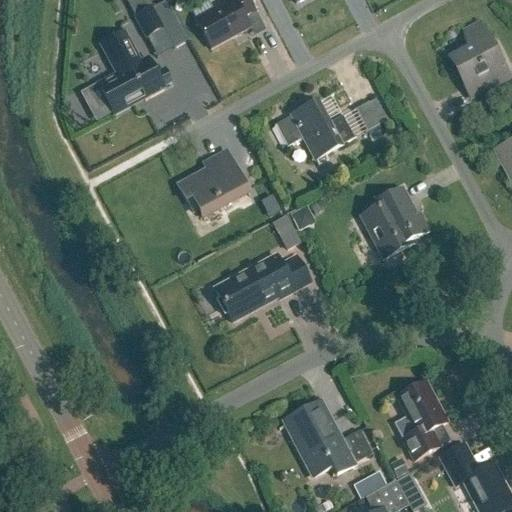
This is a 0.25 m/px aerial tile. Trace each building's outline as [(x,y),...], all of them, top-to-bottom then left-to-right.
[(244,21),(255,15),(246,0),(231,0),(233,3),(195,23),(210,52),(250,31),(244,21)] [(146,41),(164,31),(153,10),(134,19),(146,41)] [(479,98),(510,81),(479,24),(462,34),(466,52),(447,62),(462,91),(473,86),(479,98)] [(162,90),(171,85),(164,72),(155,77),(147,62),(139,66),(124,36),(101,48),(117,78),(97,89),(113,119),(143,103),(144,104),(164,94),(162,90)] [(312,165),(356,142),(344,119),(333,125),(321,104),(274,130),(286,152),(301,144),(312,165)] [(366,136),(381,128),(369,106),(354,114),(366,136)] [(511,143),(495,152),(510,180),(511,178),(511,143)] [(201,221),(248,196),(226,156),(211,164),(214,170),(177,189),(186,205),(191,202),(201,221)] [(416,220),(402,192),(370,210),(372,214),(359,221),(382,265),(413,248),(411,244),(429,235),(420,218),(416,220)] [(299,235),(315,227),(307,210),(290,219),(299,235)] [(278,305),(309,288),(295,260),(280,268),(276,260),(214,293),(232,327),(277,303),(278,305)] [(426,387),(396,402),(406,421),(393,427),(413,466),(449,447),(440,431),(446,427),(426,387)] [(335,479),(372,459),(359,435),(340,445),(320,408),(298,421),(299,423),(285,430),(312,481),(331,471),(335,479)] [(479,477),(469,459),(464,448),(439,462),(454,491),(464,486),(477,511),(511,511),(511,508),(492,471),(479,477)] [(373,496),(386,489),(379,477),(366,483),(373,496)] [(396,511),(404,511),(407,511),(393,486),(386,489),(373,496),(363,502),(369,511),(395,511),(396,511)]
